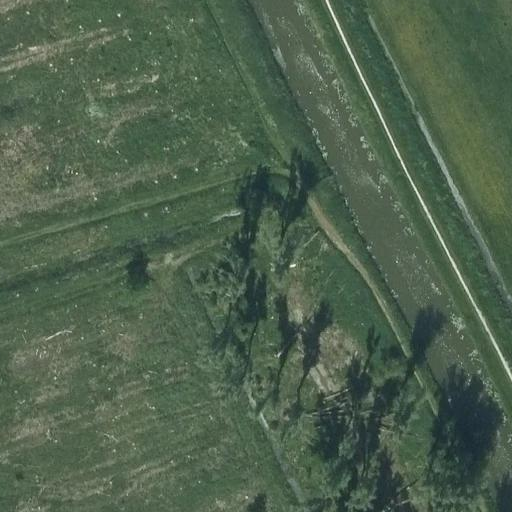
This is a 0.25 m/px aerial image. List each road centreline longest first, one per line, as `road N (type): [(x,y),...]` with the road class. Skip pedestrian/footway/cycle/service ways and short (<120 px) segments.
road 1 (track): [(480,511),(349,247),(246,120),(183,0)]
road 2 (track): [(511,372),(328,0)]
